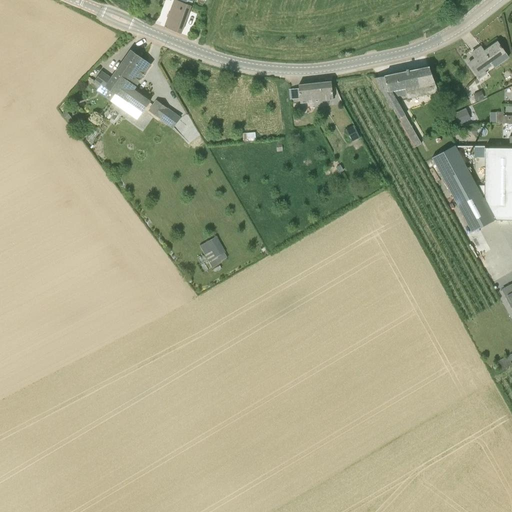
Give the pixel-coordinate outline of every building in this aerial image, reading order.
[(174,0),(172,8),(165,27),(181,34),(181,33),(193,0),(174,0)] [(497,42),(484,52),(481,47),(471,54),(476,61),(470,65),(469,64),(468,64),(479,78),(487,73),(485,71),(493,66),(494,68),(508,58),(497,42)] [(115,93),(140,58),(131,51),(112,79),(101,71),(94,81),(100,85),(96,91),(110,101),(115,93)] [(133,90),(150,66),(140,59),(141,58),(140,58),(115,93),(128,102),(129,101),(143,111),(150,102),(133,90)] [(429,67),(375,78),(392,109),(393,108),(402,123),(400,123),(414,147),(421,144),(394,97),(406,94),(407,99),(438,92),(429,67)] [(331,82),(298,85),(300,103),(333,100),(331,82)] [(474,94),(477,102),(483,99),(484,98),(481,91),(479,92),(474,94)] [(148,111),(160,119),(168,109),(156,100),(148,111)] [(471,120),(466,108),(454,114),(459,125),(471,120)] [(72,119),(67,112),(63,115),(68,121),(72,119)] [(511,115),(503,116),(503,112),(496,112),(496,124),(511,123),(511,115)] [(354,126),(345,130),(351,142),(360,138),(354,126)] [(462,132),(458,126),(450,131),(454,137),(462,132)] [(257,131),(245,132),(245,139),(257,139),(257,131)] [(472,232),(495,220),(455,145),(432,158),(462,213),(469,227),(472,232)] [(487,204),(496,219),(511,218),(511,148),(487,149),(487,204)] [(210,248),(211,250),(215,258),(225,253),(225,252),(220,242),(210,248)] [(215,258),(211,250),(204,253),(209,262),(215,258)] [(511,352),(497,362),(502,369),(511,362),(511,352)]
